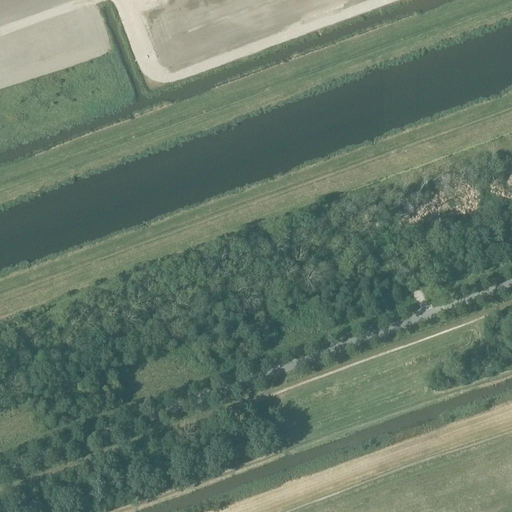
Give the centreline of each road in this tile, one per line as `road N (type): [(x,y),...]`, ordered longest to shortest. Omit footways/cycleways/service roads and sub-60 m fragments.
road 1 (unclassified): [(0,473),(511,283)]
road 2 (track): [(385,0),(176,77),(144,65),(120,0)]
road 3 (unknown): [(287,511),(511,431)]
